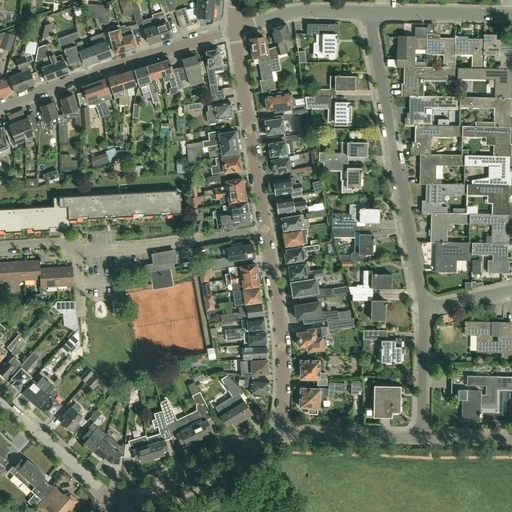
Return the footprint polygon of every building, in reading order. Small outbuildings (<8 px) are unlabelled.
[(132,9),(129,0),(121,0),(119,1),(122,12),(132,9)] [(148,44),(160,40),(152,18),(143,21),(140,13),(140,12),(136,0),(129,0),(132,9),(134,15),(137,24),(138,28),(138,29),(143,27),(143,30),(148,44)] [(169,13),(164,0),(158,0),(162,11),(163,14),(169,13)] [(164,0),(169,13),(175,11),(175,0),(164,0)] [(213,19),(214,2),(198,0),(196,17),(213,19)] [(93,11),(99,14),(106,8),(106,6),(88,4),(88,10),(93,11)] [(73,6),(74,6),(73,6),(57,11),(60,18),(74,13),(73,6)] [(99,14),(103,24),(110,22),(106,8),(99,14)] [(185,8),(180,10),(186,27),(191,25),(185,8)] [(186,27),(180,10),(174,12),(180,28),(186,27)] [(103,24),(99,14),(93,11),(97,26),(103,24)] [(160,40),(171,37),(164,16),(163,14),(162,11),(151,15),(152,18),(160,40)] [(133,34),(132,30),(138,28),(137,24),(125,27),(125,25),(119,26),(126,50),(137,47),(133,34)] [(272,71),(281,69),(278,53),(285,51),(282,41),(291,38),(287,24),(271,29),(276,46),(268,49),(272,71)] [(115,53),(126,50),(119,26),(119,25),(108,28),(115,53)] [(307,25),(307,35),(316,36),(323,36),(323,47),(322,47),(314,46),(314,57),(323,58),(323,55),(329,55),(329,59),(331,60),(333,60),(335,59),(335,55),(336,55),(337,55),(337,44),(336,44),(336,43),(336,40),(338,40),(338,38),(337,38),(337,35),(336,35),(335,35),(335,34),(335,26),(307,25)] [(410,49),(426,49),(427,34),(427,27),(415,27),(414,37),(398,37),(397,66),(404,66),(414,67),(414,66),(414,55),(409,55),(410,49)] [(4,32),(0,44),(0,47),(9,51),(15,36),(5,31),(4,32)] [(80,60),(73,39),(75,39),(78,38),(77,31),(59,38),(63,49),(68,64),(80,60)] [(101,43),(92,46),(98,61),(111,56),(111,55),(102,31),(97,32),(101,43)] [(455,67),(455,55),(455,39),(445,39),(445,40),(439,40),(439,38),(433,38),(433,34),(427,34),(426,49),(426,54),(438,54),(438,50),(443,50),(443,67),(454,68),(455,67)] [(511,69),(511,42),(511,39),(496,39),(496,34),(483,34),(483,39),(483,55),(483,68),(487,68),(487,66),(487,60),(488,60),(488,55),(495,56),(495,51),(500,51),(500,69),(511,69)] [(274,89),(272,71),(268,49),(267,49),(267,48),(265,48),(263,37),(250,39),(253,60),(261,58),(262,64),(261,64),(263,80),(260,81),(261,91),(274,89)] [(483,55),(483,39),(468,39),(468,37),(455,37),(455,39),(455,55),(472,55),(471,68),(483,68),(483,55)] [(98,61),(92,46),(85,49),(82,41),(76,43),(84,66),(98,61)] [(56,76),(49,56),(48,53),(45,44),(37,47),(35,61),(44,57),(47,65),(41,68),(45,80),(56,76)] [(215,71),(224,69),(222,59),(220,59),(219,52),(221,50),(217,48),(215,50),(206,52),(208,63),(206,64),(209,84),(217,83),(215,71)] [(306,62),(304,50),(297,51),(299,62),(306,62)] [(68,72),(63,60),(61,54),(54,57),(53,54),(53,51),(48,53),(49,56),(56,76),(68,72)] [(20,58),(23,67),(28,65),(30,65),(29,62),(33,60),(30,54),(25,57),(20,58)] [(198,65),(196,56),(182,60),(184,66),(177,68),(181,80),(187,78),(189,85),(203,81),(201,74),(206,73),(203,64),(198,65)] [(169,60),(168,60),(157,63),(161,76),(162,76),(164,83),(169,81),(171,88),(176,86),(177,86),(169,60)] [(161,76),(157,63),(145,67),(150,84),(153,83),(155,93),(159,92),(157,84),(156,85),(154,78),(161,76)] [(423,84),(419,84),(419,77),(457,78),(457,67),(455,67),(454,68),(443,67),(414,66),(414,67),(404,66),(403,96),(409,96),(419,96),(423,96),(423,84)] [(150,84),(145,67),(134,70),(139,87),(140,87),(142,94),(149,92),(152,104),(158,102),(155,93),(153,83),(150,84)] [(511,98),(511,69),(500,69),(487,68),(483,68),(471,68),(457,67),(457,78),(495,79),(494,97),(494,98),(511,98)] [(29,69),(19,73),(25,88),(35,84),(29,69)] [(131,71),(119,74),(124,89),(123,104),(130,104),(129,97),(127,88),(135,86),(131,71)] [(25,88),(19,73),(8,77),(14,92),(25,88)] [(124,89),(119,74),(107,78),(114,99),(118,97),(118,104),(123,104),(124,89)] [(334,90),(354,90),(355,76),(335,76),(334,90)] [(0,97),(10,94),(4,78),(0,79),(0,97)] [(111,100),(104,79),(92,83),(102,110),(106,108),(106,109),(107,109),(105,103),(107,102),(107,101),(111,100)] [(102,110),(92,83),(81,87),(86,101),(87,105),(95,105),(99,118),(104,116),(102,110)] [(225,97),(224,91),(211,92),(212,99),(225,97)] [(307,112),(304,97),(291,99),(290,92),(281,94),(280,92),(273,93),(274,96),(272,96),(265,97),(265,99),(264,100),(264,104),(266,104),(267,110),(274,109),(275,112),(291,109),(292,113),(288,114),(291,114),(307,112)] [(81,129),(79,108),(77,108),(72,95),(60,99),(63,107),(61,107),(63,114),(66,113),(67,120),(74,118),(75,130),(81,129)] [(350,110),(348,110),(348,107),(350,107),(350,104),(348,104),(348,102),(334,102),(331,102),(331,95),(315,95),(315,102),(327,102),(327,114),(334,114),(334,125),(346,126),(346,122),(350,122),(350,110)] [(424,125),(425,106),(459,107),(460,97),(423,96),(419,96),(409,96),(409,118),(405,118),(404,125),(415,125),(424,125)] [(511,120),(510,120),(511,98),(494,98),(494,97),(460,97),(459,107),(494,108),(494,122),(475,122),(475,126),(494,127),(511,127),(511,120)] [(41,115),(43,121),(47,131),(46,131),(40,132),(40,148),(47,148),(47,137),(52,134),(50,131),(54,129),(52,125),(58,123),(58,115),(57,115),(52,102),(40,107),(43,114),(41,115)] [(193,110),(202,108),(201,102),(192,104),(187,104),(188,110),(193,110)] [(234,114),(233,110),(231,109),(230,102),(207,105),(208,111),(206,112),(207,123),(216,122),(216,119),(232,117),(232,116),(234,114)] [(88,107),(79,108),(81,129),(89,129),(88,107)] [(40,131),(34,117),(28,119),(28,117),(25,118),(22,110),(15,113),(25,140),(33,137),(35,141),(39,140),(40,131)] [(310,132),(307,112),(298,114),(301,133),(310,132)] [(25,140),(15,113),(8,116),(11,124),(8,125),(9,127),(5,128),(7,132),(10,144),(11,143),(13,147),(17,145),(16,144),(25,140)] [(282,120),(291,119),(291,114),(288,114),(281,115),(282,118),(264,120),(266,134),(283,132),(282,120)] [(430,154),(431,136),(462,136),(462,126),(448,126),(437,125),(424,125),(415,125),(414,146),(410,146),(410,154),(420,154),(430,154)] [(511,137),(511,127),(494,127),(475,126),(462,126),(462,136),(493,137),(493,156),(509,157),(511,157),(511,144),(509,144),(510,137),(511,137)] [(0,151),(8,148),(3,135),(5,134),(2,127),(0,128),(0,151)] [(236,142),(235,131),(219,134),(219,131),(210,133),(211,140),(203,141),(203,142),(204,147),(208,146),(236,142)] [(299,141),(298,134),(285,136),(286,143),(291,142),(299,141)] [(293,155),(292,149),(291,142),(286,143),(285,136),(281,137),(281,142),(268,144),(266,145),(267,150),(269,150),(270,156),(279,155),(279,157),(280,157),(293,155)] [(213,156),(238,152),(236,142),(208,146),(208,151),(212,150),(213,156)] [(367,156),(367,142),(347,142),(347,156),(367,156)] [(118,159),(114,148),(106,151),(106,153),(109,161),(110,162),(118,159)] [(196,161),(195,148),(187,149),(188,161),(196,161)] [(344,162),(344,156),(340,155),(327,155),(327,153),(327,152),(319,152),(319,153),(319,161),(327,161),(344,162)] [(109,161),(106,153),(91,159),(94,167),(109,161)] [(298,158),(298,154),(293,155),(280,157),(280,158),(271,159),(272,164),(270,165),(271,171),(273,171),(273,173),(290,170),(288,160),(298,158)] [(435,184),(441,184),(441,165),(464,166),(465,155),(462,155),(430,154),(420,154),(419,184),(425,184),(435,184)] [(62,171),(70,171),(70,155),(62,155),(62,171)] [(508,186),(509,157),(493,156),(466,155),(465,155),(464,166),(493,167),(492,185),(508,186)] [(241,170),(239,156),(229,157),(229,156),(215,158),(216,165),(218,165),(219,173),(224,172),(241,170)] [(187,173),(186,162),(176,163),(177,173),(187,173)] [(143,175),(143,165),(131,166),(131,176),(143,175)] [(347,168),(346,180),(341,180),(341,193),(353,193),(353,189),(354,189),(354,188),(360,188),(360,168),(347,168)] [(208,182),(227,178),(226,173),(207,176),(208,182)] [(273,182),(271,183),(272,188),(274,189),(275,194),(290,192),(291,196),(302,195),(301,190),(300,183),(295,184),(294,177),(289,178),(273,181),(273,182)] [(36,186),(36,178),(25,178),(25,187),(30,187),(36,186)] [(245,185),(244,182),(242,181),(242,179),(226,181),(227,186),(214,189),(203,190),(204,195),(213,193),(213,194),(244,189),(243,186),(245,185)] [(440,194),(447,194),(467,195),(467,184),(441,184),(435,184),(425,184),(425,200),(421,200),(421,213),(425,213),(431,213),(441,213),(447,213),(447,207),(441,207),(441,201),(439,201),(440,194)] [(511,208),(508,208),(508,186),(492,185),(467,184),(467,195),(487,195),(487,203),(492,203),(492,210),(484,209),(484,214),(492,214),(510,215),(511,215),(511,208)] [(229,202),(246,200),(245,197),(246,196),(246,193),(244,192),(244,189),(213,194),(213,196),(215,196),(216,199),(219,198),(219,202),(229,200),(229,202)] [(0,212),(12,212),(26,211),(40,210),(54,210),(55,227),(60,227),(60,229),(68,229),(69,229),(69,228),(69,220),(68,220),(66,200),(81,199),(95,198),(109,198),(123,197),(137,196),(151,195),(165,195),(176,194),(176,190),(52,197),(53,206),(0,208),(0,212)] [(176,194),(165,195),(166,212),(171,212),(172,214),(181,214),(179,193),(176,194)] [(152,215),(151,195),(137,196),(138,214),(144,213),(144,216),(152,215)] [(166,212),(165,195),(151,195),(152,215),(160,215),(160,212),(166,212)] [(138,214),(137,196),(123,197),(124,217),(132,216),(132,214),(138,214)] [(124,217),(123,197),(109,198),(110,215),(116,215),(116,217),(124,217)] [(81,199),(82,217),(88,216),(88,219),(96,218),(95,198),(81,199)] [(110,215),(109,198),(95,198),(96,218),(105,218),(104,215),(110,215)] [(292,198),(276,201),(278,214),(287,212),(287,213),(294,212),(294,210),(306,208),(305,201),(293,203),(292,198)] [(76,217),(82,217),(81,199),(66,200),(68,220),(69,220),(77,220),(76,217)] [(216,217),(248,212),(247,209),(248,208),(248,204),(246,204),(246,202),(230,204),(230,205),(223,206),(224,210),(212,212),(213,218),(216,217)] [(379,208),(364,208),(364,207),(362,207),(362,204),(350,204),(350,207),(351,207),(351,221),(340,221),(340,219),(335,219),(335,218),(336,218),(336,216),(334,216),(334,217),(331,217),(331,228),(364,228),(364,222),(379,222),(379,208)] [(41,230),(40,210),(26,211),(27,228),(32,228),(33,231),(41,230)] [(54,210),(40,210),(41,230),(49,230),(49,227),(55,227),(54,210)] [(27,228),(26,211),(12,212),(13,232),(21,231),(21,229),(27,228)] [(13,232),(12,212),(0,212),(0,229),(4,230),(4,232),(13,232)] [(239,226),(241,224),(249,222),(249,220),(250,219),(250,215),(248,215),(248,212),(216,217),(218,229),(239,226)] [(302,214),(281,218),(281,223),(280,225),(280,228),(282,229),(283,229),(283,230),(309,226),(308,219),(313,218),(312,213),(305,214),(305,217),(302,217),(302,214)] [(447,242),(447,224),(469,224),(469,214),(463,213),(449,213),(447,213),(441,213),(431,213),(430,242),(436,242),(447,242)] [(491,225),(491,236),(486,236),(486,243),(491,243),(491,244),(507,244),(509,244),(509,232),(508,232),(508,224),(509,224),(510,215),(492,214),(484,214),(469,214),(469,224),(491,225)] [(201,220),(199,220),(193,221),(194,232),(202,231),(201,220)] [(305,235),(307,235),(306,228),(283,232),(281,233),(282,238),(284,238),(285,246),(302,244),(302,243),(306,243),(305,235)] [(373,234),(364,234),(364,228),(331,228),(331,229),(333,237),(354,237),(354,251),(352,253),(351,253),(350,255),(350,260),(366,260),(366,259),(366,254),(373,254),(373,234)] [(244,243),(256,241),(256,234),(243,236),(244,243)] [(228,258),(225,259),(222,259),(222,262),(225,262),(254,257),(252,245),(242,246),(241,242),(229,244),(229,249),(226,249),(228,258)] [(451,254),(472,255),(472,254),(472,243),(447,242),(436,242),(436,252),(438,253),(438,260),(437,260),(436,272),(455,272),(455,260),(450,260),(451,254)] [(506,274),(507,244),(491,244),(491,243),(486,243),(472,243),(472,254),(493,255),(493,261),(488,261),(487,273),(506,274)] [(319,249),(318,244),(285,249),(286,255),(284,255),(285,261),(287,261),(287,262),(304,260),(303,258),(307,258),(306,251),(319,249)] [(153,266),(154,272),(169,269),(173,269),(173,267),(172,262),(176,262),(174,251),(173,251),(154,255),(155,262),(156,265),(153,266)] [(40,279),(40,269),(40,261),(23,262),(24,280),(40,279)] [(24,280),(23,262),(7,263),(8,280),(24,280)] [(257,265),(255,265),(255,264),(234,267),(235,273),(230,273),(225,274),(226,279),(258,274),(258,272),(257,272),(256,270),(257,269),(257,265)] [(309,271),(308,264),(304,264),(288,266),(287,267),(287,272),(289,272),(290,279),(306,276),(324,274),(323,269),(309,271)] [(72,267),(56,268),(57,286),(74,285),(72,267)] [(57,286),(56,268),(40,269),(40,279),(40,287),(57,286)] [(171,281),(169,269),(154,272),(151,272),(153,284),(171,281)] [(201,282),(208,281),(206,270),(199,271),(201,282)] [(391,289),(391,275),(372,274),(372,271),(365,271),(365,285),(357,285),(357,286),(348,286),(350,294),(352,294),(369,294),(369,288),(391,289)] [(257,277),(259,276),(258,274),(226,279),(227,284),(232,284),(235,283),(236,288),(243,287),(258,285),(258,284),(260,283),(259,280),(258,279),(257,277)] [(317,288),(315,278),(291,282),(291,284),(289,284),(290,291),(292,290),(293,296),(309,293),(310,300),(333,296),(331,286),(317,288)] [(203,295),(206,294),(210,294),(208,283),(201,283),(203,295)] [(244,290),(238,291),(233,292),(235,305),(261,301),(259,288),(244,290)] [(214,309),(211,294),(203,295),(206,310),(214,309)] [(385,320),(385,300),(371,300),(371,320),(385,320)] [(63,318),(75,305),(74,301),(57,301),(49,309),(54,313),(62,312),(63,318)] [(320,311),(319,301),(294,305),(295,307),(293,307),(294,314),(296,313),(296,319),(312,316),(313,322),(351,316),(350,310),(336,312),(335,309),(320,311)] [(263,308),(263,305),(261,304),(246,306),(241,306),(242,313),(237,313),(221,315),(222,323),(236,321),(235,317),(237,317),(238,319),(248,317),(263,315),(262,309),(263,308)] [(75,305),(63,318),(64,325),(77,323),(75,305)] [(214,309),(206,310),(207,318),(215,317),(214,309)] [(248,331),(265,328),(264,322),(265,321),(265,317),(263,317),(241,321),(242,329),(224,330),(225,335),(247,332),(248,331)] [(355,326),(354,318),(341,320),(342,328),(355,326)] [(501,358),(511,358),(511,336),(505,336),(498,336),(498,322),(465,322),(464,335),(477,335),(476,352),(501,352),(501,358)] [(326,334),(326,327),(308,329),(308,331),(297,333),(297,337),(295,339),(296,343),(298,344),(299,346),(307,345),(308,350),(322,348),(322,347),(324,346),(326,344),(326,342),(325,340),(324,339),(321,339),(321,337),(326,334)] [(72,346),(79,339),(78,330),(67,341),(72,346)] [(363,339),(381,339),(381,362),(401,362),(401,341),(387,340),(387,330),(363,330),(363,339)] [(12,352),(17,347),(23,340),(23,339),(27,336),(22,331),(18,335),(7,348),(12,352)] [(267,337),(266,337),(265,332),(249,333),(247,332),(225,335),(226,340),(235,339),(235,340),(243,339),(244,345),(266,344),(266,342),(267,342),(267,337)] [(16,358),(17,356),(16,355),(21,350),(20,350),(26,343),(23,340),(17,347),(12,352),(0,365),(0,372),(7,378),(11,373),(12,374),(22,363),(16,358)] [(268,351),(267,350),(266,346),(241,347),(241,353),(251,352),(251,358),(267,357),(267,355),(268,354),(268,351)] [(30,377),(25,373),(40,357),(33,351),(15,371),(17,372),(9,381),(19,389),(30,377)] [(199,365),(197,357),(187,360),(189,367),(199,365)] [(270,370),(269,365),(267,365),(267,360),(240,362),(240,366),(242,366),(242,373),(252,374),(268,373),(267,371),(270,370)] [(300,378),(317,379),(317,385),(326,385),(326,378),(325,379),(325,373),(318,373),(318,368),(323,368),(323,362),(318,362),(318,361),(300,361),(300,362),(298,364),(298,366),(300,368),(300,378)] [(94,373),(88,368),(80,377),(85,383),(94,373)] [(164,377),(161,369),(153,372),(156,380),(164,377)] [(21,392),(29,398),(39,387),(36,384),(41,379),(43,379),(46,375),(41,370),(21,392)] [(203,378),(200,372),(193,375),(195,381),(203,378)] [(256,380),(251,379),(252,374),(242,373),(240,373),(239,386),(251,386),(250,393),(268,394),(269,381),(256,380)] [(100,379),(95,374),(86,384),(92,388),(100,379)] [(232,396),(215,407),(221,416),(227,425),(232,422),(234,425),(252,413),(244,401),(241,403),(237,397),(244,393),(227,376),(221,379),(232,396)] [(451,376),(451,391),(454,391),(454,399),(462,399),(462,407),(466,407),(465,420),(480,420),(480,398),(486,399),(486,404),(497,404),(497,391),(499,391),(498,420),(509,420),(510,391),(511,391),(511,376),(497,376),(486,376),(467,376),(451,376)] [(308,413),(317,413),(317,408),(319,408),(319,399),(322,400),(322,396),(333,397),(334,383),(329,383),(329,388),(314,387),(314,388),(309,388),(309,386),(299,386),(298,393),(300,394),(299,399),(297,401),(297,404),(298,405),(299,405),(299,407),(309,407),(308,413)] [(362,395),(362,386),(362,383),(351,383),(351,394),(362,395)] [(374,415),(392,415),(392,412),(400,413),(401,386),(374,386),(374,415)] [(41,388),(30,400),(38,406),(48,395),(44,391),(41,388)] [(39,408),(49,417),(60,405),(53,398),(57,393),(54,390),(45,399),(46,400),(39,408)] [(192,442),(198,439),(190,423),(190,424),(188,421),(178,426),(166,401),(161,403),(163,410),(163,412),(169,430),(172,437),(177,434),(182,443),(186,441),(187,444),(192,442)] [(207,420),(209,419),(213,417),(205,401),(199,404),(204,414),(199,416),(201,418),(190,423),(198,439),(204,436),(209,434),(207,431),(211,429),(207,420)] [(65,418),(61,422),(70,431),(70,430),(73,434),(80,426),(77,423),(82,418),(76,413),(81,408),(75,403),(71,408),(63,416),(65,418)] [(101,413),(96,409),(89,418),(94,422),(101,413)] [(165,440),(167,440),(172,438),(172,437),(169,430),(163,412),(163,410),(154,413),(155,420),(154,420),(156,426),(157,426),(160,434),(147,438),(153,458),(160,456),(159,456),(164,454),(163,451),(168,449),(165,440)] [(89,430),(83,437),(87,440),(84,443),(88,447),(87,447),(93,451),(102,440),(106,435),(98,428),(92,423),(88,429),(89,430)] [(0,461),(4,457),(2,456),(9,449),(5,446),(7,443),(4,440),(4,439),(0,435),(0,461)] [(102,440),(93,451),(98,456),(99,455),(103,458),(104,457),(107,459),(111,463),(119,463),(120,447),(121,446),(115,442),(106,435),(102,440)] [(153,458),(147,438),(140,440),(142,447),(138,448),(136,441),(124,445),(125,456),(132,456),(132,450),(133,450),(136,459),(140,458),(141,461),(146,460),(153,458)] [(22,483),(36,468),(31,463),(30,464),(26,461),(24,463),(21,460),(14,467),(13,466),(9,471),(14,476),(22,483)] [(42,479),(44,477),(41,473),(41,472),(36,468),(22,483),(31,491),(35,494),(28,502),(34,507),(51,487),(42,479)] [(55,488),(37,507),(43,511),(64,511),(67,509),(69,511),(77,502),(71,496),(69,498),(65,494),(64,495),(62,497),(60,494),(61,493),(55,488)]
